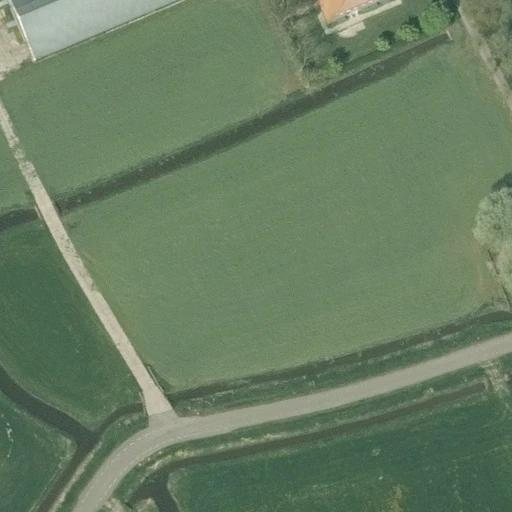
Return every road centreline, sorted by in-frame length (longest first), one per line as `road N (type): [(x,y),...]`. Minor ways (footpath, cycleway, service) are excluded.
road 1 (unclassified): [(83,511),(137,448),(169,433),(350,394),(511,346)]
road 2 (track): [(0,112),(169,433)]
